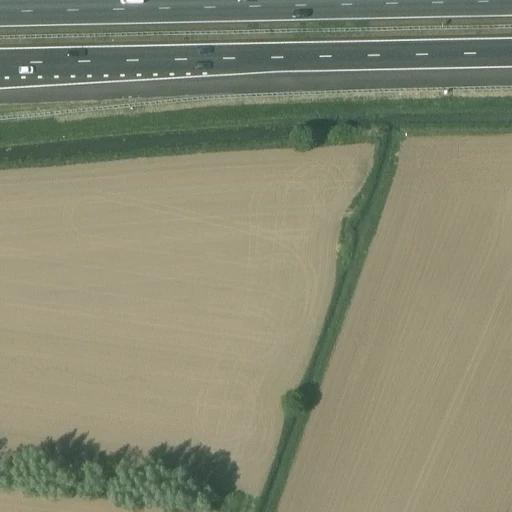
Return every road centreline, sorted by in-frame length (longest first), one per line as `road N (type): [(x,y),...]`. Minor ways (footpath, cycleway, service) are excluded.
road 1 (motorway): [(0,63),(511,53)]
road 2 (motorway): [(511,1),(0,11)]
